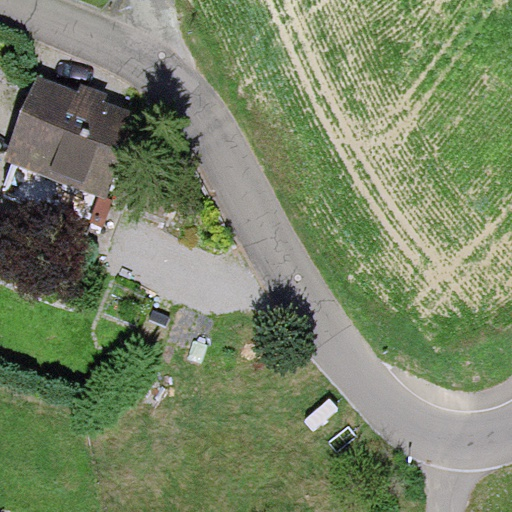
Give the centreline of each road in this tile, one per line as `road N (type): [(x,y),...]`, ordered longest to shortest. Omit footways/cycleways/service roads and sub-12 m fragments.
road 1 (residential): [(511,431),(457,438),(410,424),(352,366),(205,120),(153,65)]
road 2 (residential): [(11,0),(153,65)]
